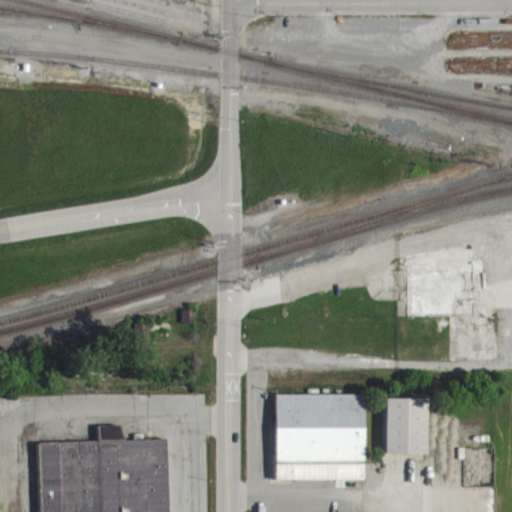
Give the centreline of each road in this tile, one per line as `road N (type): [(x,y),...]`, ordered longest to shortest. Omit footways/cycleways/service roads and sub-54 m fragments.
road 1 (tertiary): [(228,0),(229,511)]
road 2 (tertiary): [(0,242),(228,206)]
road 3 (residential): [(229,2),(351,0)]
